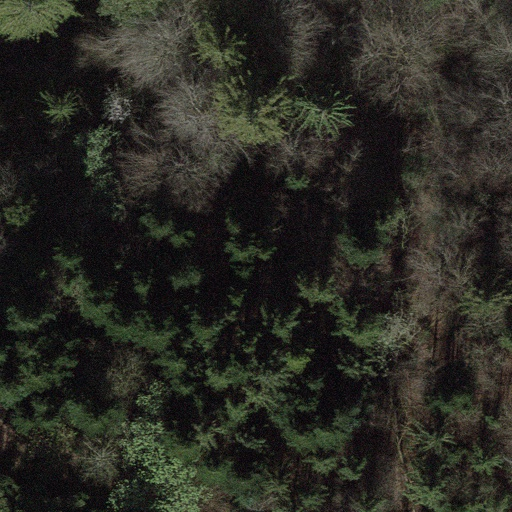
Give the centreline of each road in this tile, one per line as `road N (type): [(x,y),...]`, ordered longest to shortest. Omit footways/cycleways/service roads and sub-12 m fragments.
road 1 (track): [(511,30),(413,27),(359,39),(328,34),(279,0)]
road 2 (track): [(0,436),(140,511)]
